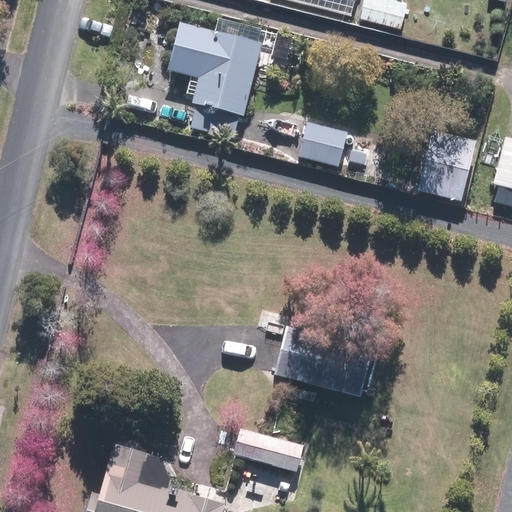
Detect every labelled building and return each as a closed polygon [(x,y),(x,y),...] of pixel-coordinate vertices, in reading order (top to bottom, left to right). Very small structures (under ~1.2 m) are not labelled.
[(297,0),(355,15),(359,0),(297,0)] [(366,0),(362,17),(403,26),(409,4),(394,0),(366,0)] [(194,131),(237,142),(242,119),(247,121),(266,47),(185,26),(173,74),(203,82),(196,107),(200,108),(194,131)] [(301,159),(341,170),(350,136),(311,125),(301,159)] [(421,194),(464,205),(475,163),(432,152),(421,194)] [(278,377),(363,399),(376,352),(290,329),(278,377)] [(302,401),(317,404),(319,396),(304,393),(302,401)] [(237,458),(299,475),(306,448),(245,431),(237,458)] [(228,511),(229,510),(197,499),(198,496),(174,488),(172,493),(113,474),(105,499),(98,497),(96,505),(90,503),(87,511),(228,511)]
